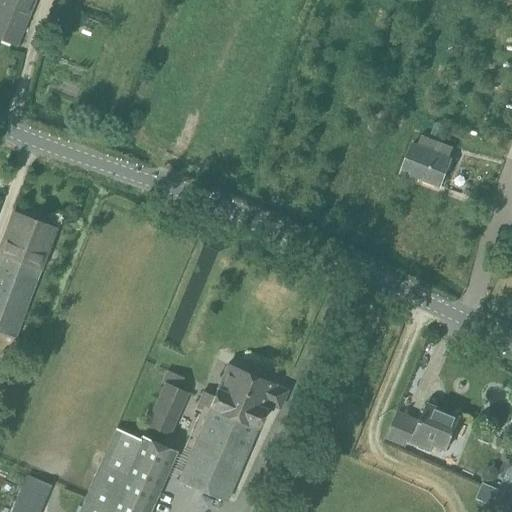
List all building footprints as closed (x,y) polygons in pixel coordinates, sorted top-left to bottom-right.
[(0,0),(0,38),(15,45),(24,24),(25,25),(35,0),(0,0)] [(401,173),(413,178),(414,175),(441,186),(452,159),(450,159),(454,148),(423,135),(418,146),(413,144),(401,173)] [(13,214),(3,241),(0,248),(0,328),(16,334),(55,230),(13,214)] [(204,403),(210,406),(179,479),(227,499),(268,403),(279,408),(287,390),(275,385),(228,365),(214,397),(203,392),(198,406),(202,407),(204,403)] [(162,383),(163,384),(146,425),(171,436),(188,395),(180,392),(185,379),(167,372),(162,383)] [(405,446),(408,439),(412,441),(433,450),(436,443),(448,448),(461,419),(427,405),(421,419),(399,410),(387,439),(405,446)] [(80,511),(149,511),(176,452),(141,436),(140,438),(118,429),(80,511)] [(29,475),(28,475),(11,511),(37,511),(50,484),(30,474),(29,475)] [(484,484),(478,498),(492,504),(498,490),(484,484)] [(511,489),(501,485),(493,506),(508,511),(509,511),(511,505),(511,489)]
